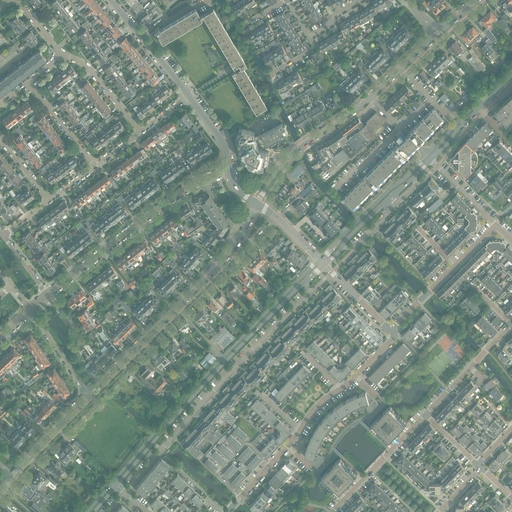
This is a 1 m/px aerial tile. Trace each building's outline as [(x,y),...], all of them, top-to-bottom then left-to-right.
[(54,8),(62,1),(60,0),(59,0),(59,1),(58,0),(54,0),(50,3),(54,8)] [(78,9),(88,0),(83,0),(84,1),(77,7),(78,9)] [(89,6),(95,1),(93,0),(88,0),(78,9),(79,10),(87,4),(89,6)] [(134,9),(144,0),(140,0),(139,2),(137,0),(131,6),(134,9)] [(136,13),(145,5),(143,4),(147,0),(144,0),(134,9),(136,13)] [(192,2),(190,0),(185,0),(171,9),(172,11),(167,14),(168,16),(192,2)] [(247,9),(252,6),(248,0),(243,0),(242,1),(247,9)] [(304,10),(313,4),(310,0),(303,5),(304,7),(303,8),(304,10)] [(335,8),(337,7),(333,0),(328,0),(327,0),(332,8),(335,7),(335,8)] [(383,9),(377,0),(375,0),(376,0),(373,2),(378,12),(383,9)] [(377,0),(383,9),(388,6),(384,0),(377,0)] [(423,0),(421,0),(420,1),(429,11),(432,8),(437,14),(441,9),(433,0),(431,2),(433,4),(430,6),(429,4),(428,5),(423,0)] [(433,0),(441,9),(446,5),(441,0),(433,0)] [(508,12),(511,8),(511,3),(509,0),(503,0),(501,2),(506,7),(505,8),(508,12)] [(58,13),(64,7),(61,3),(62,2),(62,1),(54,8),(58,13)] [(88,14),(98,5),(95,1),(89,6),(90,9),(86,12),(88,14)] [(247,9),(242,1),(239,3),(239,1),(237,2),(238,4),(242,12),(247,9)] [(139,16),(154,4),(152,2),(150,3),(144,8),(143,7),(145,5),(136,13),(139,16)] [(313,4),(304,10),(305,12),(306,11),(308,13),(317,8),(318,7),(316,3),(313,4)] [(142,19),(157,7),(149,14),(147,12),(155,5),(154,4),(139,16),(142,19)] [(238,15),(242,12),(238,4),(233,6),(238,15)] [(95,14),(102,9),(98,5),(88,14),(85,16),(85,17),(87,16),(87,17),(93,12),(95,14)] [(367,6),(372,16),(377,13),(373,5),(370,7),(369,5),(367,6)] [(374,18),(372,16),(367,6),(365,7),(366,9),(363,11),(368,18),(369,20),(374,18)] [(61,18),(68,12),(64,7),(58,13),(61,18)] [(144,23),(148,28),(163,15),(163,14),(157,7),(142,19),(145,22),(144,23)] [(265,108),(257,94),(242,68),(246,65),(241,57),(240,58),(211,8),(205,11),(206,13),(203,15),(203,16),(204,17),(234,68),(234,67),(236,71),(232,73),(256,113),(265,108)] [(310,16),(308,17),(309,19),(318,13),(320,12),(320,11),(318,8),(317,8),(308,13),(310,16)] [(91,24),(93,23),(105,13),(102,9),(95,14),(97,16),(93,20),(90,23),(91,24)] [(162,42),(188,27),(202,19),(201,19),(204,17),(203,16),(201,17),(200,15),(199,16),(195,9),(160,30),(159,27),(153,31),(154,32),(152,33),(158,43),(161,41),(162,42)] [(369,20),(368,18),(363,11),(360,12),(359,11),(358,12),(363,21),(364,23),(369,20)] [(485,14),(491,21),(494,19),(496,21),(498,19),(490,11),(488,13),(488,12),(485,14)] [(65,22),(72,17),(68,12),(61,18),(65,22)] [(287,14),(285,15),(283,12),(274,17),(277,22),(291,14),(290,12),(287,14)] [(364,23),(363,21),(358,12),(356,13),(357,14),(354,16),(358,24),(359,24),(360,26),(364,23)] [(102,22),(108,17),(105,13),(93,23),(94,25),(96,23),(98,21),(100,24),(102,22)] [(318,13),(309,19),(310,20),(312,19),(313,22),(321,18),(318,13)] [(503,18),(505,21),(509,17),(506,13),(501,16),(503,18)] [(292,16),(291,14),(277,22),(280,27),(281,26),(289,21),(287,18),(289,18),(292,16)] [(491,22),(491,21),(485,14),(482,17),(483,18),(480,20),(487,27),(483,31),(489,38),(492,42),(496,39),(491,32),(490,30),(492,28),(490,26),(493,24),(491,22)] [(15,26),(21,21),(17,16),(12,20),(10,17),(6,20),(12,28),(14,26),(15,26)] [(354,27),(358,24),(354,16),(351,18),(350,16),(348,17),(354,27)] [(69,27),(76,22),(72,17),(65,22),(69,27)] [(98,32),(111,21),(108,17),(102,22),(104,24),(96,30),(98,32)] [(349,29),(354,27),(348,17),(346,18),(347,20),(344,22),(349,29)] [(399,29),(408,39),(409,39),(410,39),(411,38),(411,37),(415,33),(406,24),(407,24),(401,17),(398,20),(404,25),(399,29)] [(505,21),(503,18),(498,21),(504,29),(508,34),(511,31),(505,21)] [(21,21),(15,26),(20,33),(27,27),(21,21)] [(108,30),(115,24),(111,21),(98,32),(99,33),(106,28),(108,30)] [(284,30),(296,23),(295,21),(292,23),(291,24),(289,21),(281,26),(284,30)] [(76,22),(69,27),(73,32),(79,26),(76,22)] [(344,32),(349,29),(344,22),(342,23),(341,22),(339,23),(344,32)] [(263,25),(268,34),(273,31),(268,23),(265,25),(264,24),(263,25)] [(287,35),(295,30),(293,28),(294,27),(297,25),(296,23),(284,30),(287,35)] [(118,28),(115,24),(108,30),(106,32),(108,34),(106,35),(107,37),(118,28)] [(264,37),(268,34),(263,25),(261,26),(262,27),(259,29),(264,37)] [(467,31),(473,38),(475,36),(478,39),(480,38),(479,36),(480,35),(474,27),(471,29),(471,28),(467,31)] [(118,28),(107,37),(109,39),(111,38),(112,40),(108,43),(110,46),(117,40),(115,37),(121,32),(118,28)] [(83,39),(90,34),(86,29),(82,32),(79,34),(80,34),(79,35),(83,39)] [(259,39),(264,37),(259,29),(256,31),(255,29),(253,30),(259,39)] [(407,41),(408,39),(399,29),(399,30),(402,32),(398,36),(404,43),(405,43),(407,42),(407,41)] [(260,42),(259,39),(253,30),(251,31),(252,33),(249,35),(256,45),(260,42)] [(290,40),(302,32),(301,31),(298,32),(298,33),(296,33),(295,30),(287,35),(290,40)] [(473,38),(467,31),(467,30),(464,33),(465,33),(463,35),(466,39),(465,39),(470,45),(475,41),(473,38)] [(27,41),(34,36),(30,31),(23,36),(27,41)] [(336,32),(341,41),(346,38),(341,31),(338,32),(337,31),(336,32)] [(292,44),(300,40),(298,37),(300,36),(303,34),(302,32),(290,40),(292,44)] [(337,44),(341,41),(336,32),(334,33),(335,34),(332,36),(337,44)] [(87,44),(93,39),(90,34),(83,39),(87,44)] [(383,38),(383,39),(380,35),(377,37),(378,38),(381,41),(381,40),(384,44),(386,42),(383,38)] [(31,46),(38,41),(34,36),(27,41),(31,46)] [(338,46),(337,44),(332,36),(329,38),(328,36),(326,37),(332,47),(333,49),(338,46)] [(404,44),(404,43),(398,36),(395,39),(393,37),(392,37),(392,39),(400,47),(401,46),(402,46),(404,45),(404,44)] [(122,47),(129,41),(126,37),(123,39),(122,37),(111,46),(113,49),(116,47),(117,48),(120,45),(122,47)] [(327,49),(332,47),(326,37),(325,38),(326,40),(323,42),(327,49)] [(400,47),(392,39),(391,39),(390,38),(387,41),(388,42),(387,43),(395,51),(397,50),(398,50),(400,49),(400,48),(399,48),(400,47)] [(492,42),(489,38),(485,41),(486,43),(492,51),(488,55),(486,52),(484,53),(491,62),(497,57),(499,59),(503,56),(492,42)] [(91,49),(97,44),(93,39),(87,44),(91,49)] [(295,49),(307,42),(306,40),(303,42),(302,43),(300,40),(292,44),(295,49)] [(125,51),(132,45),(129,41),(122,47),(125,51)] [(448,46),(448,47),(456,56),(459,53),(463,53),(465,51),(463,49),(456,41),(452,44),(451,44),(448,46)] [(307,42),(295,49),(298,54),(306,49),(304,46),(305,45),(308,44),(307,42)] [(322,52),(327,49),(323,42),(320,43),(319,42),(317,43),(322,52)] [(0,63),(19,48),(16,45),(15,43),(0,55),(0,63)] [(481,47),(486,52),(488,55),(492,51),(486,43),(481,47)] [(94,53),(101,48),(97,44),(91,49),(94,53)] [(125,57),(135,49),(132,45),(125,51),(127,54),(124,56),(125,57)] [(277,49),(283,58),(284,57),(283,56),(286,54),(282,46),(277,49)] [(105,53),(109,50),(110,49),(108,47),(103,51),(101,48),(94,53),(98,58),(105,53)] [(390,56),(383,48),(382,48),(380,49),(381,50),(379,53),(386,60),(387,60),(389,59),(388,58),(390,56)] [(485,67),(482,62),(472,48),(468,50),(472,56),(478,65),(482,69),(482,70),(485,67)] [(132,59),(139,53),(135,49),(125,57),(126,58),(128,55),(132,59)] [(281,59),(283,58),(277,49),(272,52),(277,59),(280,58),(281,59)] [(25,61),(32,70),(38,66),(41,65),(40,64),(46,59),(39,51),(25,61)] [(274,61),(277,59),(272,52),(268,55),(273,64),(275,63),(274,61)] [(320,60),(323,58),(320,52),(317,53),(316,52),(311,56),(312,58),(311,59),(314,63),(314,62),(315,63),(321,60),(320,60)] [(386,60),(379,53),(378,52),(376,53),(372,55),(373,56),(374,57),(381,64),(382,64),(383,64),(384,63),(384,62),(386,60)] [(448,65),(453,61),(445,52),(440,56),(447,63),(448,65)] [(105,53),(98,58),(102,63),(102,62),(103,63),(105,61),(105,60),(108,58),(105,53)] [(132,65),(142,57),(139,53),(132,59),(134,62),(127,67),(128,68),(129,68),(131,67),(131,66),(133,65),(132,65)] [(271,65),(273,64),(268,55),(263,57),(268,65),(271,63),(271,65)] [(381,64),(374,57),(373,56),(369,60),(377,68),(379,67),(380,67),(381,65),(381,64)] [(447,63),(440,56),(436,60),(445,70),(446,71),(447,70),(446,68),(444,66),(447,63)] [(482,69),(478,65),(472,56),(468,59),(475,67),(476,67),(479,71),(482,69)] [(138,67),(145,61),(142,57),(132,65),(133,65),(134,67),(136,65),(138,67)] [(366,62),(364,63),(361,59),(358,62),(362,66),(363,65),(363,66),(366,69),(368,67),(373,72),(374,71),(375,71),(377,69),(377,68),(369,60),(366,62)] [(436,60),(431,64),(440,74),(445,70),(436,60)] [(27,74),(32,70),(25,61),(12,72),(19,81),(24,76),(25,77),(27,75),(27,74)] [(145,61),(138,67),(136,68),(139,72),(141,71),(148,65),(145,61)] [(108,74),(115,68),(111,63),(107,66),(104,68),(105,68),(104,69),(108,74)] [(337,64),(333,67),(337,72),(341,69),(337,64)] [(440,74),(431,64),(427,68),(436,78),(440,74)] [(144,75),(151,69),(148,65),(141,71),(143,74),(144,75)] [(66,70),(72,78),(74,76),(75,77),(78,75),(71,66),(66,70)] [(120,72),(117,67),(115,68),(108,74),(112,78),(120,72)] [(148,79),(155,73),(151,69),(144,75),(148,79)] [(72,78),(66,70),(61,74),(66,80),(69,78),(70,80),(72,78)] [(357,74),(363,81),(364,82),(365,80),(366,79),(367,78),(361,71),(357,74)] [(423,80),(423,81),(428,86),(430,84),(433,88),(436,85),(433,82),(432,82),(422,71),(418,75),(420,77),(420,78),(421,78),(423,80)] [(13,85),(19,81),(12,72),(0,81),(0,84),(6,91),(11,87),(12,87),(14,86),(13,85)] [(122,74),(120,72),(112,78),(116,83),(122,78),(124,77),(122,75),(122,74)] [(303,81),(301,79),(297,72),(294,73),(293,72),(291,73),(297,82),(298,84),(303,81)] [(363,81),(357,74),(355,72),(350,77),(352,79),(359,86),(359,85),(360,85),(361,84),(361,83),(363,81)] [(155,73),(148,79),(146,80),(149,84),(150,84),(152,86),(158,81),(156,79),(158,77),(155,73)] [(292,85),(297,82),(291,73),(289,74),(290,75),(288,77),(292,85)] [(62,84),(66,80),(61,74),(56,77),(62,84)] [(352,79),(350,77),(349,76),(345,80),(354,90),(356,88),(357,88),(358,87),(358,86),(359,86),(352,79)] [(57,88),(62,84),(56,77),(52,81),(57,88)] [(293,87),(292,85),(288,77),(285,79),(284,77),(282,78),(288,88),(289,89),(293,87)] [(119,88),(126,82),(122,78),(116,83),(119,88)] [(289,89),(288,88),(282,78),(280,79),(281,81),(278,83),(275,85),(279,92),(282,90),(284,93),(289,90),(289,89)] [(439,87),(443,84),(438,78),(434,82),(439,87)] [(345,89),(343,91),(345,93),(346,94),(348,92),(350,94),(352,92),(353,92),(354,91),(354,90),(345,80),(341,84),(345,89)] [(52,92),(57,88),(52,81),(47,85),(52,92)] [(85,91),(91,86),(88,81),(85,84),(83,81),(78,85),(76,87),(78,89),(81,87),(85,91)] [(130,83),(128,85),(126,82),(119,88),(123,92),(132,85),(130,83)] [(401,88),(408,95),(412,91),(404,82),(403,83),(402,85),(404,86),(401,88)] [(161,86),(160,85),(159,83),(158,83),(162,89),(167,96),(171,92),(172,91),(170,89),(169,89),(165,83),(161,86)] [(313,86),(316,91),(321,88),(318,83),(313,86)] [(134,92),(132,89),(134,87),(132,85),(123,92),(127,97),(128,97),(131,95),(130,95),(131,94),(133,97),(143,89),(141,86),(134,92)] [(89,96),(95,91),(91,86),(85,91),(85,92),(80,95),(82,97),(84,95),(85,95),(87,94),(89,96)] [(403,100),(408,95),(401,88),(399,91),(397,90),(396,92),(403,100)] [(162,99),(167,96),(162,89),(157,93),(162,99)] [(92,101),(99,96),(95,91),(89,96),(92,101)] [(162,99),(157,93),(156,91),(152,93),(151,92),(150,92),(158,103),(162,99)] [(159,104),(158,103),(150,92),(151,94),(150,95),(151,97),(151,98),(152,99),(150,101),(154,108),(159,104)] [(399,104),(403,100),(396,92),(394,93),(395,94),(392,97),(399,104)] [(500,107),(494,112),(505,123),(507,121),(508,121),(509,119),(510,120),(511,120),(511,118),(511,94),(507,99),(504,102),(505,102),(501,105),(500,107)] [(62,110),(69,104),(67,102),(70,100),(66,95),(64,97),(59,100),(61,103),(58,105),(62,110)] [(336,100),(336,99),(335,99),(334,99),(333,98),(332,99),(330,95),(325,98),(328,102),(326,104),(328,108),(330,106),(333,110),(335,108),(336,108),(337,107),(337,106),(338,106),(335,101),(336,101),(336,100)] [(96,106),(103,100),(99,96),(92,101),(96,106)] [(395,108),(399,104),(392,97),(390,99),(389,98),(387,100),(395,108)] [(317,102),(323,114),(327,112),(322,103),(323,103),(321,100),(319,101),(319,99),(316,101),(317,102)] [(100,111),(107,105),(103,100),(96,106),(100,111)] [(390,112),(395,108),(387,100),(385,102),(386,103),(383,105),(390,112)] [(31,112),(29,110),(32,108),(27,101),(22,105),(27,112),(29,114),(31,112)] [(66,115),(75,107),(73,104),(75,103),(73,101),(69,104),(62,110),(66,115)] [(150,111),(154,108),(150,101),(145,105),(150,111)] [(320,116),(323,114),(317,102),(316,101),(314,102),(315,103),(317,106),(315,108),(320,116)] [(447,106),(448,108),(451,111),(456,106),(452,102),(447,106)] [(320,116),(315,108),(313,108),(311,104),(309,105),(309,106),(316,118),(320,116)] [(29,114),(27,112),(22,105),(17,109),(22,116),(25,114),(26,116),(29,114)] [(107,105),(100,111),(104,115),(103,116),(105,118),(110,114),(108,112),(111,110),(107,105)] [(145,114),(150,111),(145,105),(141,108),(145,114)] [(70,119),(78,112),(76,110),(79,108),(77,106),(75,107),(66,115),(70,119)] [(145,114),(141,108),(140,108),(139,106),(135,109),(137,111),(136,112),(138,115),(138,116),(140,118),(145,114)] [(312,120),(316,118),(309,106),(306,108),(312,120)] [(301,110),(308,122),(311,120),(304,107),(300,109),(301,110)] [(415,148),(421,143),(424,146),(425,146),(426,145),(427,146),(429,146),(434,140),(434,139),(433,138),(428,143),(424,139),(443,120),(447,124),(442,129),(443,130),(445,130),(450,125),(450,123),(443,116),(441,118),(435,112),(437,110),(434,107),(432,109),(433,110),(410,132),(405,138),(402,135),(403,135),(400,132),(397,135),(400,138),(402,140),(343,198),(342,198),(341,199),(344,202),(345,200),(350,205),(348,207),(357,215),(358,216),(363,211),(363,209),(362,208),(358,213),(354,209),(410,153),(414,157),(409,161),(410,162),(412,162),(417,157),(417,156),(416,154),(417,153),(417,154),(418,153),(418,151),(415,148)] [(18,119),(22,116),(17,109),(12,113),(18,119)] [(78,116),(80,115),(80,114),(82,112),(81,110),(78,112),(70,119),(73,124),(80,119),(78,116)] [(304,124),(308,122),(301,110),(299,111),(301,115),(299,116),(304,124)] [(187,137),(187,138),(198,130),(191,121),(192,121),(190,118),(190,119),(185,112),(177,118),(184,128),(190,124),(192,126),(189,128),(192,131),(186,136),(187,137)] [(299,116),(298,117),(295,112),(293,113),(300,126),(304,124),(299,116)] [(367,123),(362,128),(368,135),(367,136),(368,138),(370,136),(385,121),(384,120),(376,112),(366,121),(367,122),(367,123)] [(13,123),(18,119),(12,113),(7,116),(13,123)] [(297,128),(300,126),(293,113),(288,116),(291,121),(292,120),(297,128)] [(8,127),(13,123),(7,116),(3,120),(8,127)] [(40,126),(46,121),(43,116),(40,118),(38,116),(33,120),(31,121),(34,125),(37,123),(40,126)] [(77,129),(84,123),(80,119),(73,124),(77,129)] [(166,124),(171,131),(176,128),(177,129),(179,127),(173,119),(171,121),(166,124)] [(359,130),(364,125),(359,119),(342,131),(347,139),(355,150),(367,139),(359,130)] [(87,124),(91,121),(89,120),(84,124),(84,123),(77,129),(81,134),(88,128),(86,126),(87,124)] [(43,131),(50,125),(46,121),(40,126),(43,131)] [(113,126),(118,133),(123,129),(122,128),(123,127),(119,121),(113,126)] [(275,137),(277,140),(288,134),(285,129),(286,128),(286,127),(287,127),(286,126),(286,125),(285,124),(284,124),(283,125),(281,123),(272,129),(271,129),(276,137),(275,137)] [(481,127),(488,134),(492,130),(486,123),(485,123),(481,127)] [(171,132),(171,131),(166,124),(161,128),(166,134),(168,133),(169,135),(171,134),(172,136),(174,135),(173,133),(172,133),(171,132)] [(47,136),(54,130),(50,125),(43,131),(47,136)] [(113,138),(108,130),(104,132),(103,131),(102,131),(99,126),(97,128),(102,134),(108,141),(113,138)] [(118,134),(118,133),(113,126),(108,130),(113,138),(118,134)] [(484,138),(488,134),(481,127),(477,131),(484,138)] [(168,139),(169,138),(166,134),(161,128),(156,132),(161,138),(163,140),(166,138),(168,139)] [(240,128),(239,131),(239,136),(236,136),(236,139),(237,141),(237,143),(238,146),(238,148),(239,150),(240,152),(241,154),(243,156),(244,158),(246,160),(248,162),(250,164),(252,165),(255,167),(257,168),(259,169),(262,169),(264,170),(265,163),(269,163),(269,152),(267,152),(265,151),(263,150),(261,149),(259,148),(258,146),(256,144),(255,142),(255,141),(255,140),(254,138),(254,136),(254,134),(255,132),(242,129),(240,128)] [(17,144),(24,139),(20,134),(23,132),(21,129),(19,131),(14,135),(16,137),(13,139),(17,144)] [(267,145),(277,140),(275,137),(276,137),(271,129),(262,135),(263,136),(262,137),(262,138),(262,139),(262,140),(263,140),(264,140),(267,145)] [(434,138),(442,130),(441,129),(433,137),(434,138)] [(51,140),(58,135),(54,130),(47,136),(45,137),(47,139),(49,138),(51,140)] [(97,138),(93,133),(91,130),(85,135),(87,137),(90,135),(92,138),(89,141),(95,148),(96,147),(97,148),(102,144),(97,138)] [(329,155),(320,162),(324,167),(332,160),(334,162),(353,148),(347,140),(348,139),(342,131),(335,137),(326,142),(333,154),(329,155)] [(480,141),(484,138),(477,131),(474,135),(480,141)] [(161,138),(156,132),(152,135),(157,142),(158,144),(162,141),(163,143),(162,143),(164,146),(166,144),(163,140),(161,138)] [(199,141),(203,138),(199,132),(195,135),(199,141)] [(103,145),(108,141),(102,134),(97,138),(102,144),(103,145)] [(55,145),(62,140),(58,135),(51,140),(55,145)] [(158,144),(157,142),(152,135),(147,139),(152,146),(155,144),(156,145),(156,144),(158,147),(157,147),(159,149),(161,147),(158,144)] [(474,135),(470,139),(477,145),(479,147),(482,144),(480,141),(474,135)] [(21,149),(28,143),(24,139),(17,144),(21,149)] [(147,150),(152,146),(147,139),(142,142),(147,150)] [(473,149),(477,145),(470,139),(466,142),(475,151),(473,149)] [(62,140),(55,145),(58,150),(57,151),(59,153),(65,149),(63,146),(65,144),(62,140)] [(497,151),(503,144),(499,140),(499,141),(493,147),(491,149),(492,149),(491,149),(495,153),(496,151),(497,151)] [(208,143),(207,142),(202,145),(207,154),(213,150),(212,149),(211,147),(210,147),(209,146),(210,145),(208,143)] [(333,157),(326,142),(314,148),(319,159),(310,164),(313,168),(314,167),(317,171),(321,175),(324,172),(323,170),(319,164),(318,162),(320,161),(321,160),(323,162),(326,159),(324,157),(325,157),(324,156),(328,154),(330,160),(333,157)] [(475,151),(466,142),(457,151),(458,151),(457,152),(456,154),(455,155),(455,157),(454,158),(453,158),(453,161),(454,161),(455,162),(455,163),(456,165),(457,166),(458,168),(457,168),(466,177),(475,168),(474,168),(475,166),(476,165),(477,163),(477,162),(478,160),(478,158),(477,157),(477,155),(476,154),(475,152),(474,151),(475,151)] [(25,154),(31,148),(28,143),(21,149),(25,154)] [(500,155),(507,148),(503,144),(497,151),(500,155)] [(202,157),(207,154),(202,145),(197,148),(202,157)] [(28,158),(35,153),(31,148),(25,154),(28,158)] [(202,157),(197,148),(194,150),(193,148),(190,150),(197,160),(202,157)] [(504,159),(511,152),(507,148),(500,155),(504,159)] [(151,160),(151,159),(143,149),(140,151),(140,150),(135,154),(140,160),(144,157),(148,162),(151,160)] [(192,164),(197,160),(190,150),(191,152),(186,155),(192,164)] [(32,163),(39,158),(35,153),(28,158),(32,163)] [(135,164),(140,160),(135,154),(130,157),(135,164)] [(74,155),(67,160),(72,167),(78,163),(77,162),(79,160),(75,155),(74,156),(74,155)] [(130,168),(135,164),(130,157),(125,161),(130,168)] [(39,158),(32,163),(36,168),(43,163),(39,158)] [(181,172),(175,163),(171,158),(169,160),(173,165),(170,167),(176,175),(181,172)] [(0,166),(2,170),(9,164),(5,159),(0,163),(0,166)] [(73,168),(72,167),(67,160),(62,164),(68,172),(73,168)] [(175,163),(181,172),(186,168),(180,160),(175,163)] [(132,169),(130,168),(125,161),(121,165),(126,171),(128,169),(130,171),(132,169)] [(6,175),(13,169),(9,164),(2,170),(6,175)] [(63,176),(68,172),(62,164),(57,168),(63,176)] [(293,180),(306,170),(301,164),(289,173),(293,180)] [(125,171),(126,171),(121,165),(116,168),(121,175),(123,177),(127,174),(125,171)] [(171,179),(176,175),(170,167),(165,170),(171,179)] [(57,180),(63,176),(57,168),(54,170),(52,169),(50,170),(52,172),(57,179),(57,180)] [(110,176),(114,181),(117,180),(121,177),(122,180),(124,179),(123,177),(121,175),(116,168),(111,172),(113,174),(110,176)] [(10,179),(17,174),(13,169),(6,175),(10,179)] [(171,179),(165,170),(162,173),(160,170),(158,172),(160,174),(166,182),(171,179)] [(51,183),(57,179),(52,172),(45,177),(49,183),(50,182),(51,183)] [(475,185),(483,176),(479,172),(477,174),(475,173),(475,172),(470,177),(472,179),(470,181),(475,185)] [(4,185),(5,186),(8,184),(8,185),(12,182),(14,184),(21,179),(17,174),(10,179),(10,180),(4,185)] [(114,181),(110,176),(108,178),(106,176),(101,179),(108,188),(111,186),(109,183),(111,182),(116,189),(117,190),(120,189),(114,181)] [(483,176),(475,185),(479,190),(480,188),(483,190),(488,185),(486,183),(488,181),(483,176)] [(158,183),(157,184),(153,179),(151,180),(149,178),(147,180),(155,190),(160,187),(159,186),(160,186),(158,183)] [(108,188),(101,179),(96,183),(101,189),(104,187),(107,192),(109,190),(108,188)] [(439,187),(432,179),(429,182),(429,185),(421,191),(425,196),(429,200),(438,192),(439,187)] [(497,179),(493,183),(499,190),(503,186),(497,179)] [(151,194),(155,190),(147,180),(149,182),(144,186),(151,194)] [(101,189),(96,183),(92,186),(97,193),(100,191),(101,192),(101,193),(102,196),(104,196),(104,195),(106,199),(107,198),(101,189)] [(295,185),(290,190),(295,195),(295,196),(300,191),(301,190),(302,192),(305,189),(302,186),(301,187),(298,183),(296,185),(299,188),(298,189),(295,185)] [(300,194),(300,195),(304,199),(314,189),(310,184),(306,188),(305,189),(302,192),(300,194)] [(13,192),(19,188),(17,185),(9,191),(13,197),(15,195),(13,192)] [(92,197),(97,193),(92,186),(87,190),(92,197)] [(146,197),(151,194),(144,186),(140,189),(146,197)] [(285,200),(287,203),(289,201),(291,203),(297,198),(295,196),(295,195),(294,196),(289,190),(289,191),(285,186),(284,187),(283,187),(278,192),(285,200)] [(24,193),(29,201),(34,197),(29,189),(27,188),(26,188),(28,190),(24,193)] [(142,201),(146,197),(140,189),(135,193),(142,201)] [(93,198),(92,197),(87,190),(82,194),(87,200),(90,198),(91,200),(93,198)] [(129,194),(125,197),(124,198),(121,194),(120,194),(118,191),(116,193),(121,200),(123,199),(125,202),(126,201),(132,208),(137,205),(129,195),(129,194)] [(142,201),(135,193),(134,191),(129,195),(137,205),(142,201)] [(421,191),(410,201),(415,207),(419,204),(421,207),(425,204),(423,201),(424,199),(423,198),(425,196),(421,191)] [(24,205),(29,201),(24,193),(21,195),(19,194),(17,196),(24,205)] [(120,201),(121,200),(116,193),(114,194),(117,197),(116,198),(119,202),(114,206),(122,216),(126,213),(126,212),(127,212),(124,209),(124,210),(120,205),(122,204),(120,201)] [(208,198),(207,196),(205,193),(201,194),(201,193),(198,195),(194,196),(196,204),(199,204),(199,205),(201,204),(208,198)] [(87,200),(82,194),(77,197),(82,204),(85,201),(88,205),(90,204),(87,200)] [(214,202),(211,198),(209,195),(207,196),(208,198),(201,204),(205,209),(214,202)] [(454,205),(461,199),(457,195),(450,201),(454,205)] [(77,197),(72,201),(74,203),(75,205),(77,207),(80,205),(82,207),(84,206),(82,204),(77,197)] [(439,198),(428,208),(432,212),(443,202),(439,198)] [(458,209),(464,202),(461,199),(454,205),(458,209)] [(300,200),(294,206),(302,215),(308,210),(307,209),(310,207),(307,205),(304,201),(302,203),(300,200)] [(73,207),(71,206),(70,203),(67,205),(67,204),(68,204),(65,201),(65,202),(64,201),(59,205),(66,214),(66,215),(68,213),(67,211),(69,209),(71,211),(72,211),(74,209),(73,207)] [(218,208),(217,207),(214,202),(205,209),(209,215),(218,208)] [(461,212),(468,206),(464,202),(458,209),(461,212)] [(10,207),(9,206),(8,205),(7,207),(4,203),(0,206),(0,211),(2,214),(10,207)] [(63,217),(66,214),(59,205),(54,209),(59,216),(62,220),(63,220),(62,219),(63,217)] [(182,208),(187,217),(193,213),(187,205),(182,208)] [(10,207),(2,214),(6,218),(7,218),(9,216),(12,213),(15,211),(13,208),(11,206),(10,207)] [(117,220),(122,216),(114,206),(115,209),(111,212),(117,220)] [(402,214),(411,223),(416,218),(415,217),(417,215),(407,206),(403,211),(404,212),(402,214)] [(465,216),(471,210),(468,206),(461,212),(465,216)] [(182,220),(187,217),(182,208),(176,212),(182,220)] [(223,215),(219,210),(218,208),(209,215),(213,221),(223,215)] [(315,213),(310,217),(314,221),(324,212),(320,208),(315,213)] [(62,220),(59,216),(54,209),(48,213),(54,220),(58,218),(59,219),(61,221),(62,220)] [(469,221),(477,222),(477,218),(476,217),(477,215),(471,210),(465,216),(469,220),(469,221)] [(113,224),(117,220),(111,212),(109,214),(107,212),(105,214),(113,224)] [(324,212),(314,221),(318,226),(323,221),(327,217),(328,216),(324,212)] [(411,223),(402,214),(400,215),(397,212),(392,217),(404,228),(406,226),(407,227),(411,223)] [(424,212),(419,216),(423,221),(428,217),(424,212)] [(49,224),(54,220),(48,213),(43,217),(49,224)] [(108,227),(113,224),(105,214),(100,217),(102,219),(108,227)] [(228,222),(226,219),(223,215),(213,221),(217,226),(225,221),(226,223),(228,222)] [(429,226),(435,220),(431,216),(425,222),(429,226)] [(50,226),(49,224),(43,217),(38,221),(38,222),(40,225),(41,224),(41,225),(38,227),(43,232),(45,230),(46,230),(47,231),(48,229),(48,228),(51,227),(50,226)] [(85,217),(82,219),(85,222),(88,226),(90,225),(90,224),(87,220),(85,217)] [(178,227),(177,225),(178,224),(173,217),(168,221),(175,230),(178,228),(178,227)] [(402,230),(404,228),(392,217),(388,221),(391,224),(389,226),(399,236),(403,231),(402,230)] [(104,231),(108,227),(102,219),(99,221),(98,220),(97,222),(104,231)] [(326,223),(321,229),(325,233),(333,225),(335,223),(331,219),(329,220),(326,223)] [(432,230),(439,223),(435,220),(429,226),(432,230)] [(175,230),(168,221),(163,225),(170,233),(171,234),(174,231),(176,234),(177,233),(175,230)] [(228,226),(226,223),(225,221),(217,226),(216,227),(216,228),(215,231),(221,236),(224,232),(225,233),(227,230),(226,229),(228,226)] [(477,225),(477,222),(469,221),(469,224),(465,227),(471,233),(477,228),(476,227),(477,225)] [(88,226),(85,222),(82,224),(85,228),(85,229),(87,231),(82,235),(89,243),(93,239),(93,238),(91,236),(87,231),(90,229),(88,226)] [(104,231),(97,222),(96,222),(97,223),(95,225),(93,222),(90,224),(90,225),(92,227),(93,227),(99,234),(104,231)] [(333,225),(325,233),(330,237),(335,232),(339,227),(335,223),(333,225)] [(436,233),(442,227),(439,223),(432,230),(436,233)] [(171,234),(170,233),(163,225),(159,228),(165,237),(166,238),(171,234)] [(394,240),(399,236),(389,226),(387,228),(386,227),(382,232),(391,241),(393,239),(394,240)] [(442,227),(436,233),(440,237),(446,231),(442,227)] [(468,237),(471,233),(465,227),(461,231),(468,237)] [(165,237),(159,228),(154,232),(159,239),(161,241),(164,239),(164,238),(165,237)] [(189,234),(188,233),(186,231),(184,228),(182,230),(186,237),(189,235),(190,236),(189,234)] [(27,242),(34,236),(30,231),(26,234),(26,233),(23,235),(23,236),(22,236),(27,242)] [(218,239),(214,235),(213,234),(211,232),(211,233),(209,231),(205,236),(214,244),(218,239)] [(464,241),(468,237),(461,231),(458,234),(464,241)] [(161,241),(159,239),(154,232),(149,236),(151,239),(150,240),(155,246),(161,241)] [(461,244),(464,241),(458,234),(454,238),(461,244)] [(84,246),(89,243),(82,235),(78,238),(84,246)] [(272,239),(279,246),(282,244),(283,242),(281,239),(279,236),(278,237),(276,235),(274,237),(274,236),(271,238),(272,239)] [(409,245),(416,239),(412,235),(406,241),(409,245)] [(31,247),(38,241),(34,236),(27,242),(31,247)] [(210,249),(214,244),(205,236),(204,238),(205,239),(202,242),(210,249)] [(79,250),(84,246),(78,238),(73,242),(79,250)] [(457,248),(461,244),(454,238),(451,242),(457,248)] [(279,246),(272,239),(270,241),(269,240),(267,242),(268,243),(275,250),(277,248),(279,246)] [(413,249),(419,242),(416,239),(409,245),(413,249)] [(46,243),(44,245),(40,240),(38,241),(31,247),(35,252),(36,252),(39,250),(38,250),(41,248),(42,250),(48,246),(48,245),(49,245),(49,244),(48,243),(47,244),(46,243)] [(75,253),(79,250),(73,242),(72,240),(67,243),(69,245),(75,253)] [(139,244),(145,252),(147,254),(149,252),(147,250),(150,248),(144,240),(139,244)] [(496,249),(496,241),(492,241),(491,242),(490,241),(484,246),(490,253),(494,249),(496,249)] [(502,253),(508,247),(502,241),(501,242),(500,241),(496,241),(496,249),(498,249),(502,253)] [(417,252),(423,246),(419,242),(413,249),(417,252)] [(453,252),(457,248),(451,242),(447,245),(453,252)] [(273,252),(275,250),(268,243),(266,245),(265,244),(263,246),(264,247),(263,247),(270,254),(273,252)] [(140,255),(145,252),(139,244),(134,247),(140,255)] [(65,246),(63,248),(70,257),(75,253),(69,245),(66,247),(65,246)] [(447,245),(443,249),(449,255),(453,252),(447,245)] [(41,263),(48,258),(44,253),(50,248),(48,246),(42,250),(44,252),(40,255),(37,257),(37,258),(41,263)] [(371,265),(376,260),(377,262),(381,259),(378,256),(379,255),(371,246),(368,249),(368,248),(363,253),(364,254),(362,255),(371,265)] [(423,246),(417,252),(420,256),(427,250),(423,246)] [(487,256),(490,253),(484,246),(481,250),(487,256)] [(138,257),(140,255),(134,247),(130,251),(136,259),(137,260),(139,259),(138,257)] [(505,257),(511,250),(508,247),(502,253),(505,257)] [(192,252),(200,259),(201,258),(201,259),(204,256),(203,255),(204,255),(201,253),(202,252),(200,250),(199,251),(196,248),(192,252)] [(288,261),(296,253),(293,251),(291,250),(288,248),(284,252),(287,254),(286,255),(284,257),(285,259),(286,258),(288,261)] [(483,260),(487,256),(481,250),(477,254),(483,260)] [(131,263),(136,259),(130,251),(125,255),(131,263)] [(196,263),(200,259),(192,252),(189,257),(196,263)] [(264,265),(268,261),(259,252),(258,252),(257,252),(256,253),(256,254),(255,256),(264,265)] [(292,265),(299,258),(297,256),(298,256),(296,253),(288,261),(291,263),(290,263),(292,265)] [(439,253),(435,257),(442,263),(445,260),(439,253)] [(371,265),(362,255),(360,257),(357,254),(352,259),(364,270),(366,268),(367,269),(371,265)] [(479,264),(483,260),(477,254),(473,257),(479,264)] [(126,266),(131,263),(125,255),(120,258),(126,266)] [(264,265),(255,256),(253,257),(252,257),(251,259),(251,260),(250,260),(258,267),(262,263),(264,265)] [(192,268),(196,263),(189,257),(186,260),(185,258),(183,260),(192,268)] [(438,267),(442,263),(435,257),(432,261),(438,267)] [(476,267),(479,264),(473,257),(469,261),(476,267)] [(45,269),(52,263),(48,258),(41,263),(45,269)] [(122,270),(126,266),(120,258),(116,262),(122,270)] [(299,258),(292,265),(294,267),(294,266),(296,269),(298,267),(299,268),(302,264),(304,262),(299,258)] [(362,272),(364,270),(352,259),(348,263),(351,266),(349,268),(359,278),(363,273),(362,272)] [(191,269),(192,268),(183,260),(184,261),(181,266),(184,268),(183,269),(185,271),(186,270),(189,272),(190,273),(192,269),(191,269)] [(253,271),(258,267),(250,260),(249,262),(248,262),(247,263),(247,264),(246,264),(253,271)] [(434,271),(438,267),(432,261),(428,264),(434,271)] [(472,271),(476,267),(469,261),(466,264),(472,271)] [(52,263),(45,269),(49,274),(49,273),(50,274),(53,272),(52,271),(56,268),(52,263)] [(431,274),(434,271),(428,264),(424,268),(431,274)] [(469,274),(472,271),(466,264),(462,268),(469,274)] [(105,270),(112,278),(117,274),(111,266),(105,270)] [(178,274),(175,272),(176,271),(172,268),(168,272),(171,276),(178,283),(179,282),(180,283),(182,280),(182,279),(180,277),(181,276),(179,274),(178,274)] [(354,282),(359,278),(349,268),(347,270),(346,269),(342,274),(351,283),(353,281),(354,282)] [(427,278),(431,274),(424,268),(420,272),(427,278)] [(465,278),(469,274),(462,268),(459,272),(465,278)] [(245,284),(251,279),(241,269),(239,272),(237,272),(236,273),(236,274),(236,275),(243,282),(245,284)] [(107,282),(112,278),(105,270),(100,274),(107,282)] [(461,282),(465,278),(459,272),(455,275),(461,282)] [(486,284),(492,277),(488,273),(482,280),(486,284)] [(102,286),(107,282),(100,274),(95,278),(102,286)] [(272,290),(267,285),(268,284),(261,277),(260,278),(256,274),(253,276),(258,280),(264,287),(265,287),(270,292),(272,290)] [(458,285),(461,282),(455,275),(451,279),(458,285)] [(174,287),(178,283),(171,276),(167,280),(174,287)] [(489,287),(496,281),(492,277),(486,284),(489,287)] [(97,290),(102,286),(95,278),(90,282),(97,290)] [(454,289),(458,285),(451,279),(448,282),(454,289)] [(170,291),(174,287),(167,280),(163,284),(170,291)] [(493,291),(499,284),(496,281),(489,287),(493,291)] [(97,290),(90,282),(85,286),(89,291),(91,294),(92,294),(93,296),(93,297),(95,300),(96,298),(95,296),(99,292),(97,290)] [(231,297),(234,294),(237,298),(242,294),(232,282),(231,282),(224,288),(225,289),(224,289),(231,297)] [(451,292),(454,289),(448,282),(444,286),(451,292)] [(169,292),(170,291),(163,284),(159,288),(161,291),(160,292),(163,294),(163,293),(166,295),(167,296),(170,293),(169,292)] [(499,284),(493,291),(497,294),(503,288),(499,284)] [(327,295),(336,304),(341,300),(339,299),(342,297),(330,285),(325,290),(329,293),(327,295)] [(447,296),(451,292),(444,286),(441,290),(447,296)] [(365,297),(372,290),(368,287),(361,293),(365,297)] [(369,301),(377,292),(374,288),(372,290),(365,297),(369,301)] [(76,293),(82,300),(86,296),(81,289),(76,293)] [(398,294),(405,300),(408,296),(402,290),(398,294)] [(443,300),(447,296),(441,290),(437,294),(443,300)] [(154,296),(154,297),(150,292),(148,294),(149,295),(147,298),(148,299),(155,306),(155,305),(156,306),(159,303),(158,302),(159,302),(157,301),(158,300),(155,297),(154,296)] [(373,305),(381,296),(377,292),(369,301),(373,305)] [(77,304),(82,300),(76,293),(71,297),(77,304)] [(229,308),(231,305),(235,309),(239,313),(241,311),(230,299),(228,301),(221,293),(218,295),(216,295),(215,296),(215,298),(221,305),(224,303),(229,308)] [(401,304),(405,300),(398,294),(394,297),(401,304)] [(332,309),(336,304),(327,295),(325,297),(324,296),(319,300),(329,309),(330,308),(332,309)] [(474,316),(481,309),(468,296),(461,303),(474,316)] [(77,304),(71,297),(67,300),(72,308),(72,307),(73,309),(78,305),(77,304)] [(397,307),(401,304),(394,297),(391,301),(397,307)] [(151,310),(155,306),(148,299),(144,303),(151,310)] [(119,301),(129,311),(131,309),(122,300),(120,301),(119,301)] [(215,312),(219,308),(211,300),(209,301),(208,301),(207,303),(207,304),(211,308),(210,309),(212,310),(213,310),(215,312)] [(327,311),(329,309),(319,300),(315,305),(316,306),(314,308),(323,317),(328,312),(327,311)] [(394,311),(397,307),(391,301),(387,304),(394,311)] [(146,315),(151,310),(144,303),(139,307),(146,315)] [(261,304),(257,308),(262,312),(266,309),(261,304)] [(390,315),(394,311),(387,304),(384,308),(390,315)] [(508,314),(511,310),(506,304),(502,308),(508,314)] [(344,312),(341,314),(345,318),(347,316),(354,309),(350,305),(344,312)] [(323,317),(314,308),(312,309),(309,306),(304,311),(316,322),(318,320),(319,321),(323,317)] [(145,315),(146,315),(139,307),(135,312),(138,314),(137,315),(139,317),(140,316),(142,319),(143,318),(143,319),(146,316),(145,315)] [(211,312),(209,314),(202,307),(199,310),(200,311),(197,313),(202,318),(204,320),(209,315),(214,320),(216,318),(211,312)] [(386,318),(390,315),(384,308),(380,312),(386,318)] [(87,309),(78,315),(81,320),(90,314),(87,309)] [(347,316),(345,318),(349,321),(351,319),(357,313),(354,309),(347,316)] [(480,328),(488,320),(485,317),(491,312),(488,309),(475,322),(480,328)] [(90,314),(81,320),(84,325),(92,320),(92,319),(91,317),(93,315),(93,314),(95,312),(94,311),(90,314)] [(316,322),(304,311),(300,315),(301,316),(299,318),(308,327),(313,323),(312,322),(313,320),(316,322)] [(229,324),(233,320),(226,312),(222,316),(229,324)] [(202,318),(197,313),(195,315),(193,317),(193,318),(197,322),(196,323),(199,326),(202,323),(203,324),(202,324),(209,331),(212,328),(204,320),(202,318)] [(353,325),(361,316),(357,313),(351,319),(349,321),(353,325)] [(421,317),(428,323),(431,319),(425,313),(421,317)] [(358,327),(365,320),(361,316),(353,325),(356,328),(358,327)] [(132,330),(137,325),(128,317),(124,321),(132,330)] [(308,327),(299,318),(297,320),(294,317),(290,321),(301,333),(303,331),(304,332),(308,327)] [(429,325),(428,323),(421,317),(417,320),(424,327),(425,328),(426,329),(429,325)] [(485,332),(498,319),(496,317),(490,323),(488,320),(480,328),(485,332)] [(191,330),(193,329),(184,318),(176,324),(181,330),(184,328),(185,329),(188,326),(191,330)] [(498,319),(485,332),(490,338),(498,330),(495,327),(501,322),(498,319)] [(92,320),(84,325),(87,330),(94,325),(96,328),(100,324),(98,320),(96,321),(97,323),(96,324),(94,321),(93,321),(92,320)] [(124,321),(123,320),(119,324),(117,322),(116,323),(118,325),(121,328),(128,334),(132,330),(124,321)] [(362,330),(368,324),(365,320),(358,327),(362,330)] [(425,328),(424,327),(417,320),(414,324),(420,330),(422,332),(426,329),(425,328)] [(299,335),(301,333),(290,321),(285,326),(288,329),(286,331),(296,340),(300,336),(299,335)] [(365,334),(372,327),(368,324),(362,330),(360,332),(363,336),(365,334)] [(417,334),(420,330),(414,324),(410,327),(417,334)] [(128,334),(121,328),(118,325),(115,327),(116,327),(119,330),(117,332),(123,339),(128,334)] [(213,336),(212,337),(223,349),(235,338),(224,326),(217,333),(213,336)] [(369,337),(375,331),(372,327),(365,334),(369,337)] [(413,338),(417,334),(410,327),(407,331),(413,338)] [(123,339),(117,332),(114,335),(111,332),(109,330),(108,331),(110,335),(118,344),(123,339)] [(291,345),(296,340),(286,331),(284,333),(283,332),(279,336),(291,348),(289,345),(290,344),(291,345)] [(373,341),(379,334),(375,331),(369,337),(367,339),(371,343),(371,342),(373,341)] [(415,340),(413,338),(407,331),(403,335),(411,344),(415,340)] [(26,344),(34,338),(30,332),(27,334),(28,335),(22,339),(26,344)] [(371,343),(374,347),(383,338),(379,334),(373,341),(371,342),(371,343)] [(289,350),(291,348),(279,336),(274,341),(278,344),(276,346),(285,355),(290,351),(289,350)] [(29,349),(37,343),(34,338),(26,344),(29,349)] [(182,346),(187,351),(191,347),(188,344),(186,345),(181,339),(178,341),(182,346)] [(105,345),(114,354),(117,350),(111,343),(109,341),(105,345)] [(168,349),(172,353),(173,354),(176,352),(175,350),(178,347),(177,346),(177,345),(175,342),(174,343),(173,341),(169,344),(167,345),(166,346),(166,347),(165,348),(167,350),(168,349)] [(311,351),(317,345),(314,341),(307,347),(311,351)] [(32,354),(41,348),(37,343),(29,349),(32,354)] [(406,355),(410,350),(403,343),(399,347),(406,355)] [(110,357),(114,354),(105,345),(101,348),(110,357)] [(285,355),(276,346),(274,348),(271,345),(266,349),(278,361),(280,359),(281,360),(285,355)] [(315,355),(321,348),(317,345),(311,351),(315,355)] [(402,359),(406,355),(399,347),(395,352),(402,359)] [(500,350),(497,352),(499,355),(498,356),(500,359),(501,359),(504,362),(505,361),(507,363),(511,360),(509,358),(510,357),(510,356),(511,354),(505,347),(502,349),(503,350),(502,352),(500,350)] [(9,352),(16,359),(21,355),(14,348),(9,352)] [(35,358),(44,353),(41,348),(32,354),(35,358)] [(98,351),(107,360),(110,357),(101,348),(100,350),(99,350),(98,351)] [(318,358),(325,352),(321,348),(315,355),(318,358)] [(356,352),(363,358),(366,355),(360,348),(356,352)] [(279,362),(278,361),(266,349),(262,354),(263,355),(261,357),(271,366),(273,363),(275,366),(279,362)] [(98,357),(104,363),(107,360),(98,351),(96,353),(95,354),(98,357)] [(156,355),(164,364),(168,360),(160,351),(156,355)] [(216,359),(213,356),(215,354),(212,351),(210,353),(209,352),(204,357),(205,357),(212,364),(216,359)] [(18,361),(16,359),(9,352),(5,356),(12,363),(14,365),(19,361),(18,361)] [(322,362),(328,356),(325,352),(318,358),(322,362)] [(359,362),(363,358),(356,352),(352,356),(359,362)] [(397,363),(402,359),(395,352),(390,356),(397,363)] [(39,363),(47,358),(44,353),(35,358),(39,363)] [(160,368),(164,364),(156,355),(152,359),(160,368)] [(8,367),(12,363),(5,356),(1,359),(8,367)] [(104,363),(98,357),(96,359),(94,356),(92,358),(93,358),(92,359),(94,361),(94,360),(101,367),(104,363)] [(325,366),(332,359),(328,356),(322,362),(325,366)] [(355,366),(359,362),(352,356),(349,359),(355,366)] [(393,367),(397,363),(390,356),(386,360),(393,367)] [(206,369),(212,364),(205,357),(200,363),(206,369)] [(266,371),(271,366),(261,357),(259,359),(258,358),(254,362),(266,374),(266,373),(264,371),(265,370),(266,371)] [(39,363),(42,368),(50,362),(47,358),(39,363)] [(88,362),(97,371),(100,367),(91,358),(91,359),(88,362)] [(332,372),(336,367),(334,365),(336,363),(332,359),(325,366),(332,372)] [(351,369),(355,366),(349,359),(345,363),(347,365),(351,369)] [(389,371),(393,367),(386,360),(382,364),(389,371)] [(88,362),(82,368),(90,376),(93,373),(94,374),(97,371),(88,362)] [(264,375),(266,374),(254,362),(250,367),(253,370),(251,372),(260,381),(265,377),(264,375)] [(152,373),(155,370),(147,363),(144,366),(147,369),(145,371),(146,372),(148,370),(149,371),(149,370),(152,373)] [(385,376),(389,371),(382,364),(378,368),(385,376)] [(300,369),(306,376),(310,371),(303,365),(300,369)] [(343,378),(351,369),(347,365),(343,369),(338,369),(336,367),(332,372),(338,378),(338,377),(339,379),(341,379),(342,377),(343,378)] [(149,388),(153,382),(144,373),(145,371),(147,369),(144,366),(136,375),(142,381),(149,388)] [(49,378),(57,373),(54,367),(45,373),(49,378)] [(380,380),(385,376),(378,368),(373,373),(380,380)] [(303,379),(306,376),(300,369),(296,372),(303,379)] [(150,375),(152,373),(149,370),(149,371),(148,370),(146,372),(145,371),(144,373),(153,382),(155,380),(150,375)] [(260,381),(251,372),(249,374),(246,371),(241,375),(253,386),(255,385),(256,386),(260,381)] [(299,383),(303,379),(296,372),(293,376),(299,383)] [(52,383),(60,377),(57,373),(49,378),(52,383)] [(376,384),(380,380),(373,373),(369,377),(376,384)] [(253,387),(253,386),(241,375),(237,380),(238,381),(236,383),(246,392),(250,387),(249,386),(251,384),(253,387)] [(296,386),(299,383),(293,376),(289,380),(296,386)] [(55,388),(64,382),(60,377),(52,383),(55,388)] [(155,380),(153,382),(149,388),(156,394),(162,388),(164,390),(164,389),(167,392),(172,387),(169,384),(160,377),(156,381),(155,380)] [(496,384),(493,381),(495,379),(494,377),(484,385),(488,390),(496,384)] [(292,390),(296,386),(289,380),(286,384),(292,390)] [(181,381),(177,386),(181,390),(185,385),(181,381)] [(475,394),(476,392),(475,390),(478,387),(471,381),(467,385),(474,391),(473,392),(475,394)] [(58,392),(67,387),(64,382),(55,388),(58,392)] [(246,392),(236,383),(235,385),(231,382),(227,387),(239,397),(240,395),(242,397),(246,392)] [(289,394),(292,390),(286,384),(282,387),(289,394)] [(470,395),(473,392),(474,391),(467,385),(463,388),(470,395)] [(12,393),(6,387),(3,389),(9,396),(12,393)] [(67,387),(58,392),(59,392),(57,394),(59,396),(60,395),(63,399),(66,396),(65,395),(70,392),(67,387)] [(237,399),(239,397),(227,387),(223,391),(226,394),(224,396),(234,405),(238,401),(237,399)] [(286,397),(289,394),(282,387),(279,391),(286,397)] [(497,400),(502,396),(495,387),(489,391),(497,400)] [(468,398),(470,395),(463,388),(460,392),(467,399),(466,399),(468,401),(469,399),(468,398)] [(282,401),(286,397),(279,391),(275,395),(282,401)] [(379,404),(366,392),(359,394),(357,395),(351,398),(346,401),(343,402),(338,406),(333,410),(331,411),(326,416),(322,421),(321,423),(317,428),(313,433),(312,435),(309,441),(307,447),(306,450),(304,456),(317,468),(324,461),(325,457),(316,454),(317,449),(319,450),(320,446),(322,442),(321,441),(323,437),(325,438),(327,434),(329,431),(328,430),(331,426),(332,427),(335,424),(338,421),(337,420),(341,417),(342,418),(345,415),(349,413),(348,411),(352,409),(353,410),(357,408),(360,407),(360,405),(364,403),(368,413),(372,412),(379,404)] [(463,402),(466,399),(467,399),(460,392),(456,396),(463,402)] [(175,400),(171,396),(164,403),(168,407),(175,400)] [(229,410),(234,405),(224,396),(222,398),(221,397),(217,402),(227,411),(228,409),(229,410)] [(466,405),(463,402),(456,396),(453,399),(460,406),(459,407),(461,408),(462,407),(463,408),(466,405)] [(46,403),(52,410),(56,405),(50,399),(46,403)] [(255,410),(261,403),(257,399),(251,406),(255,410)] [(456,410),(459,407),(460,406),(453,399),(449,403),(456,410)] [(48,414),(52,410),(46,403),(45,402),(42,405),(43,406),(42,408),(48,414)] [(236,420),(227,411),(217,402),(212,408),(213,409),(209,413),(222,425),(226,420),(232,425),(236,420)] [(259,413),(265,406),(261,403),(255,410),(259,413)] [(454,412),(456,410),(449,403),(446,407),(453,413),(452,414),(454,416),(455,414),(454,412)] [(485,412),(483,410),(484,409),(477,403),(470,410),(475,415),(473,418),(477,421),(479,419),(485,412)] [(27,415),(29,413),(21,405),(19,407),(23,411),(27,415)] [(41,408),(40,406),(37,409),(33,406),(32,407),(34,410),(37,412),(44,418),(48,414),(42,408),(41,408)] [(262,416),(269,410),(265,406),(259,413),(262,416)] [(397,413),(390,407),(370,427),(377,434),(378,433),(381,436),(380,437),(387,444),(407,423),(400,416),(399,417),(396,414),(397,413)] [(449,417),(452,414),(453,413),(446,407),(442,410),(449,417)] [(24,418),(26,415),(18,408),(16,410),(24,418)] [(30,414),(40,423),(44,418),(37,412),(34,410),(30,414)] [(266,420),(273,413),(269,410),(262,416),(266,420)] [(446,420),(449,417),(442,410),(439,414),(446,421),(445,422),(446,423),(448,421),(446,420)] [(494,420),(492,418),(486,411),(485,412),(479,419),(484,423),(481,426),(485,430),(488,427),(494,420)] [(218,430),(222,425),(209,413),(205,417),(204,416),(199,422),(218,440),(223,434),(218,430)] [(270,423),(276,416),(273,413),(266,420),(270,423)] [(442,425),(445,422),(446,421),(439,414),(435,418),(442,425)] [(93,415),(88,420),(96,428),(100,423),(93,415)] [(276,425),(280,420),(276,416),(270,423),(274,427),(276,425)] [(23,425),(31,433),(35,429),(26,420),(24,422),(25,423),(23,425)] [(276,438),(281,442),(289,434),(289,433),(290,432),(290,430),(289,429),(289,428),(280,420),(276,425),(280,429),(280,434),(276,438)] [(488,427),(492,432),(490,434),(494,438),(503,429),(500,426),(501,426),(494,420),(488,427)] [(214,445),(218,440),(199,422),(194,427),(195,428),(187,437),(186,436),(180,442),(200,460),(205,454),(199,449),(208,440),(214,445)] [(31,433),(23,425),(20,423),(16,427),(18,430),(27,438),(31,433)] [(428,425),(426,427),(433,434),(437,430),(430,423),(429,424),(427,425),(428,425)] [(467,431),(470,429),(466,425),(463,427),(458,423),(451,430),(458,436),(458,435),(461,438),(467,431)] [(14,434),(22,442),(27,438),(18,430),(16,432),(11,428),(11,429),(7,425),(6,426),(14,434)] [(248,436),(238,427),(233,433),(244,441),(248,436)] [(429,438),(433,434),(426,427),(422,431),(429,438)] [(426,441),(429,438),(422,431),(419,435),(426,441)] [(472,436),(467,431),(461,438),(460,438),(466,444),(467,444),(469,446),(476,439),(478,437),(474,433),(472,436)] [(14,434),(12,432),(8,437),(18,446),(22,442),(14,434)] [(422,445),(426,441),(419,435),(415,438),(422,445)] [(242,446),(230,436),(226,440),(238,451),(242,446)] [(281,442),(276,438),(274,436),(271,440),(278,446),(281,442)] [(419,449),(422,445),(415,438),(412,442),(419,449)] [(481,444),(476,439),(469,446),(475,453),(476,452),(478,454),(487,445),(483,441),(481,444)] [(274,450),(278,446),(271,440),(270,441),(268,444),(274,450)] [(415,453),(419,449),(412,442),(408,446),(415,453)] [(439,455),(446,448),(443,445),(443,444),(441,442),(433,450),(439,455)] [(64,448),(71,455),(74,452),(75,454),(80,449),(74,443),(72,445),(69,443),(64,448)] [(234,454),(222,444),(218,449),(230,459),(234,454)] [(271,454),(274,450),(268,444),(264,447),(271,454)] [(248,447),(237,459),(242,463),(253,452),(248,447)] [(267,458),(271,454),(264,447),(260,452),(267,458)] [(68,459),(71,455),(64,448),(58,454),(61,456),(58,459),(65,465),(69,460),(68,459)] [(439,455),(444,460),(452,452),(450,450),(449,451),(446,448),(439,455)] [(504,464),(509,459),(511,461),(511,460),(511,454),(506,449),(504,451),(503,450),(497,457),(497,458),(498,457),(504,464)] [(227,462),(216,451),(211,457),(223,467),(227,462)] [(400,465),(407,458),(403,454),(396,461),(400,465)] [(257,455),(246,467),(251,471),(262,459),(257,455)] [(178,473),(180,470),(165,456),(162,459),(161,458),(152,469),(162,477),(171,467),(178,473)] [(507,466),(504,464),(498,457),(497,458),(495,460),(495,459),(488,466),(496,473),(501,468),(503,470),(504,470),(506,472),(508,469),(506,467),(507,466)] [(404,469),(411,462),(407,458),(400,465),(404,469)] [(219,468),(209,459),(204,464),(214,473),(219,468)] [(295,471),(298,467),(289,459),(286,463),(293,469),(295,471)] [(337,496),(357,475),(350,469),(349,469),(346,466),(347,466),(340,459),(320,479),(327,486),(328,485),(331,488),(330,489),(337,496)] [(60,475),(64,471),(62,469),(61,470),(58,467),(58,466),(59,465),(56,462),(55,463),(52,460),(51,461),(50,460),(46,464),(47,465),(46,466),(49,469),(52,472),(53,472),(56,475),(58,473),(60,475)] [(407,473),(415,465),(411,462),(404,469),(407,473)] [(454,466),(461,472),(465,468),(458,462),(454,466)] [(295,471),(293,469),(286,463),(282,466),(289,473),(291,474),(295,471)] [(228,479),(237,469),(232,464),(223,474),(228,479)] [(411,476),(418,469),(415,465),(407,473),(411,476)] [(291,474),(289,473),(282,466),(279,470),(286,476),(288,478),(291,474)] [(458,476),(461,472),(454,466),(451,469),(458,476)] [(154,487),(162,477),(152,469),(144,478),(154,487)] [(415,480),(422,473),(418,469),(411,476),(415,480)] [(454,480),(458,476),(451,469),(447,473),(454,480)] [(288,478),(286,476),(279,470),(275,474),(282,480),(284,482),(288,478)] [(54,480),(52,479),(48,476),(46,478),(39,472),(38,474),(37,473),(34,476),(42,483),(45,486),(50,480),(55,485),(57,482),(54,480)] [(246,477),(242,473),(231,484),(236,488),(246,477)] [(419,484),(426,476),(422,473),(415,480),(419,484)] [(451,483),(454,480),(447,473),(444,477),(451,483)] [(284,482),(282,480),(275,474),(272,478),(279,484),(281,486),(284,482)] [(175,485),(181,479),(178,475),(171,482),(175,485)] [(40,486),(42,483),(34,476),(31,479),(32,480),(31,482),(39,489),(37,491),(40,494),(48,501),(52,497),(48,494),(47,495),(41,490),(43,488),(40,486)] [(54,480),(57,482),(60,485),(62,482),(54,476),(52,479),(54,480)] [(428,483),(430,480),(426,476),(419,484),(423,488),(428,483)] [(447,487),(451,483),(444,477),(440,481),(442,482),(447,487)] [(145,497),(154,487),(144,478),(135,489),(145,497)] [(281,486),(279,484),(272,478),(269,481),(277,489),(281,486)] [(179,489),(185,482),(181,479),(175,485),(179,489)] [(274,493),(277,489),(269,481),(268,482),(270,483),(267,487),(274,493)] [(475,485),(482,492),(485,488),(478,481),(475,485)] [(183,492),(189,486),(185,482),(179,489),(183,492)] [(445,489),(447,487),(442,482),(441,484),(435,484),(435,492),(441,492),(441,489),(445,489)] [(372,494),(379,487),(375,483),(368,490),(372,494)] [(429,484),(428,483),(423,488),(425,490),(429,490),(430,492),(435,492),(435,484),(429,484)] [(36,493),(31,488),(30,489),(25,484),(21,489),(22,490),(20,492),(23,494),(24,492),(26,494),(25,496),(30,500),(36,493)] [(478,495),(482,492),(475,485),(471,489),(478,495)] [(186,496),(193,489),(189,486),(183,492),(186,496)] [(273,494),(274,493),(267,487),(263,491),(270,497),(272,499),(276,495),(273,494)] [(376,498),(383,490),(379,487),(372,494),(376,498)] [(190,499),(197,492),(193,489),(186,496),(190,499)] [(475,499),(478,495),(471,489),(468,492),(475,499)] [(380,502),(387,494),(383,490),(376,498),(380,502)] [(267,501),(270,497),(263,491),(260,494),(267,501)] [(194,503),(200,496),(197,492),(190,499),(194,503)] [(471,503),(475,499),(468,492),(464,496),(471,503)] [(267,501),(260,494),(257,498),(263,504),(266,506),(269,503),(267,501)] [(383,505),(391,498),(387,494),(380,502),(383,505)] [(494,508),(501,500),(497,498),(498,497),(496,494),(488,502),(494,508)] [(204,500),(204,499),(200,496),(194,503),(198,506),(204,500)] [(356,500),(363,507),(367,503),(360,496),(356,500)] [(467,507),(471,503),(464,496),(461,500),(466,505),(465,505),(467,507)] [(155,508),(161,501),(157,498),(151,505),(155,508)] [(266,506),(263,504),(257,498),(253,502),(260,508),(262,510),(266,506)] [(387,509),(394,502),(391,498),(383,505),(387,509)] [(360,510),(363,507),(356,500),(353,504),(360,510)] [(464,506),(465,505),(466,505),(461,500),(459,502),(459,506),(456,506),(456,511),(459,511),(464,511),(464,506)] [(501,500),(494,508),(497,511),(500,511),(507,505),(504,503),(501,500)] [(158,511),(165,505),(161,501),(155,508),(158,511)] [(30,506),(36,511),(38,511),(41,509),(33,502),(30,506)] [(260,511),(262,510),(260,508),(253,502),(249,506),(256,511),(260,511)] [(390,511),(392,511),(398,505),(394,502),(387,509),(390,511)]
